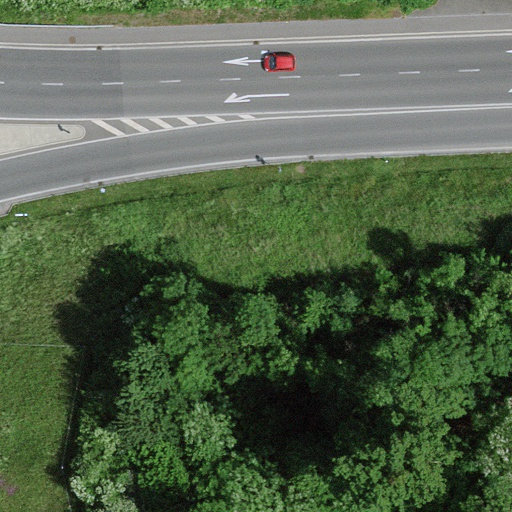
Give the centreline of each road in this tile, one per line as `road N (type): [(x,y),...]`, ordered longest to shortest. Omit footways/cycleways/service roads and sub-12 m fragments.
road 1 (primary): [(0,177),(111,158),(296,95)]
road 2 (primary): [(296,95),(0,82)]
road 3 (primary): [(296,95),(511,85)]
